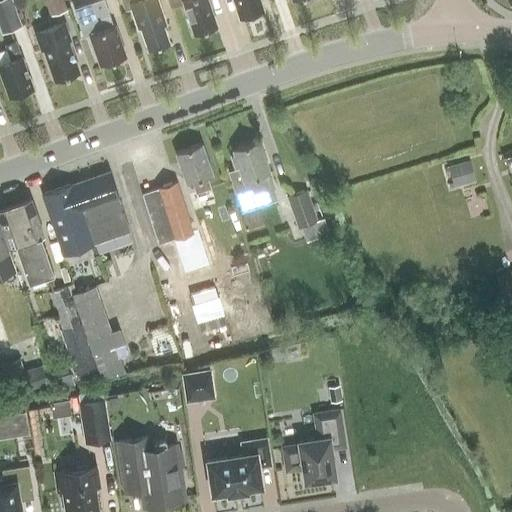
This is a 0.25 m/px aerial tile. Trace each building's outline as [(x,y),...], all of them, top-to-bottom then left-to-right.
[(22,27),(11,0),(0,0),(0,16),(5,15),(11,31),(22,27)] [(44,0),(50,15),(67,9),(63,0),(44,0)] [(99,67),(126,58),(115,26),(112,27),(102,0),(101,0),(73,10),(82,37),(89,35),(99,67)] [(146,51),(168,43),(162,26),(166,24),(157,0),(120,0),(125,11),(129,9),(136,30),(139,29),(146,51)] [(194,34),(217,26),(207,0),(168,0),(171,8),(183,4),(194,34)] [(232,0),(239,19),(263,11),(258,0),(232,0)] [(62,24),(48,29),(34,34),(40,51),(43,50),(54,82),(79,73),(68,41),(67,42),(62,24)] [(0,75),(8,98),(33,89),(21,57),(15,42),(5,46),(10,61),(0,64),(0,75)] [(267,172),(269,172),(259,140),(232,149),(234,155),(231,156),(235,166),(238,165),(239,167),(228,171),(242,211),(276,199),(267,172)] [(207,176),(212,174),(201,143),(175,152),(186,183),(192,181),(196,192),(211,187),(207,176)] [(511,149),(501,153),(504,163),(511,159),(511,149)] [(454,187),(475,181),(470,161),(448,167),(454,187)] [(94,243),(130,230),(109,171),(107,171),(109,175),(74,187),(73,182),(42,193),(63,255),(94,244),(94,243)] [(306,189),(286,196),(297,227),(317,220),(306,189)] [(28,283),(54,274),(41,237),(45,236),(31,196),(0,207),(0,228),(7,247),(15,245),(28,283)] [(511,278),(498,283),(505,303),(511,300),(511,278)] [(76,376),(96,368),(68,292),(74,290),(71,283),(49,292),(63,329),(59,330),(76,376)] [(86,338),(101,378),(104,376),(107,383),(122,378),(120,371),(130,368),(125,354),(120,356),(116,344),(125,341),(120,326),(111,330),(94,284),(72,292),(88,338),(86,338)] [(20,357),(1,363),(11,394),(29,389),(20,357)] [(215,398),(211,368),(180,373),(185,402),(215,398)] [(71,373),(55,378),(60,391),(75,386),(71,373)] [(331,402),(341,400),(339,385),(328,386),(331,402)] [(58,401),(61,415),(78,411),(75,397),(58,401)] [(79,402),(85,442),(109,439),(103,398),(79,402)] [(334,476),(330,448),(344,446),(339,410),(315,414),(319,438),(299,441),(299,445),(283,447),(286,469),(302,467),(304,481),(334,476)] [(0,438),(30,434),(26,411),(0,414),(0,438)] [(144,506),(183,500),(178,466),(182,466),(180,451),(176,452),(175,445),(149,449),(148,437),(118,441),(126,493),(142,491),(144,506)] [(257,465),(268,464),(264,440),(242,444),(244,455),(207,461),(212,492),(228,490),(228,492),(244,490),(244,487),(260,485),(257,465)] [(19,511),(16,491),(32,489),(28,465),(1,469),(3,479),(0,479),(0,511),(19,511)] [(57,491),(62,491),(65,511),(97,511),(95,496),(94,496),(92,486),(99,485),(96,465),(54,472),(57,491)]
